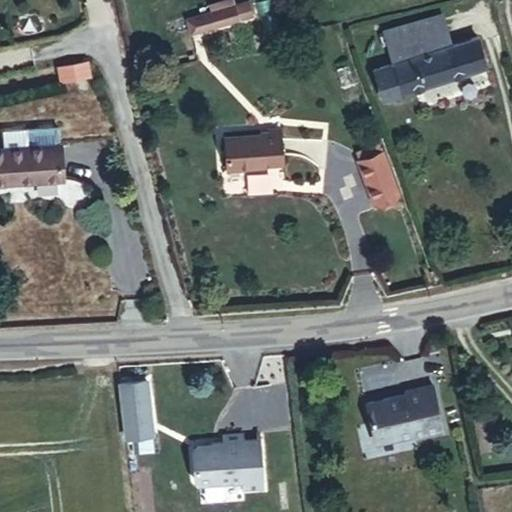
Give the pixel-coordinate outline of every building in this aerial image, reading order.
[(224,0),(209,4),(212,12),(235,5),(233,0),(224,0)] [(239,20),(253,15),(249,1),(235,5),(239,20)] [(239,20),(235,5),(212,12),(196,16),(200,31),(239,20)] [(375,69),(384,100),(487,67),(477,37),(452,45),(443,14),(384,31),(395,63),(375,69)] [(200,31),(196,16),(187,19),(191,34),(200,31)] [(87,61),(62,67),(66,82),(90,77),(87,61)] [(244,165),(282,164),(281,134),(270,134),(226,136),(226,169),(244,169),(244,165)] [(356,153),(359,160),(383,151),(380,144),(356,153)] [(0,183),(63,179),(60,145),(0,149),(0,183)] [(359,160),(358,161),(373,203),(399,193),(384,151),(383,151),(359,160)] [(121,384),(127,438),(154,435),(147,381),(121,384)] [(443,431),(433,384),(405,390),(406,393),(366,402),(375,439),(378,442),(401,436),(404,433),(414,430),(415,437),(443,431)] [(263,487),(259,440),(243,441),(242,434),(224,435),(224,443),(198,445),(193,450),(196,480),(200,484),(243,481),(244,488),(263,487)]
